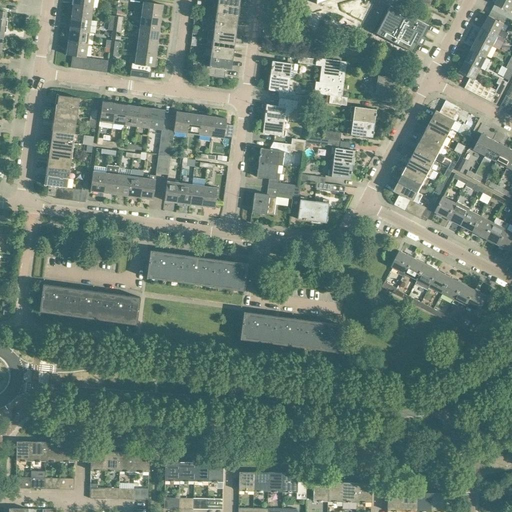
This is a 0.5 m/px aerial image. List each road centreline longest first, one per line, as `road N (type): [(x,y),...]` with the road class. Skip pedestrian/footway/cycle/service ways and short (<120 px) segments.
road 1 (tertiary): [(14,386),(250,406),(445,408)]
road 2 (tertiary): [(439,393),(328,394),(100,365),(14,366)]
road 3 (residential): [(511,280),(363,204)]
road 4 (residential): [(340,313),(252,302),(261,238)]
road 5 (residential): [(152,506),(0,497)]
road 6 (residential): [(49,270),(136,283),(144,222)]
road 7 (residential): [(428,80),(363,204)]
road 8 (residential): [(175,91),(38,72)]
road 9 (residential): [(20,206),(38,72)]
road 10 (residential): [(227,233),(244,101)]
road 11 (residential): [(144,222),(20,206)]
road 12 (residential): [(363,204),(335,243),(261,238)]
